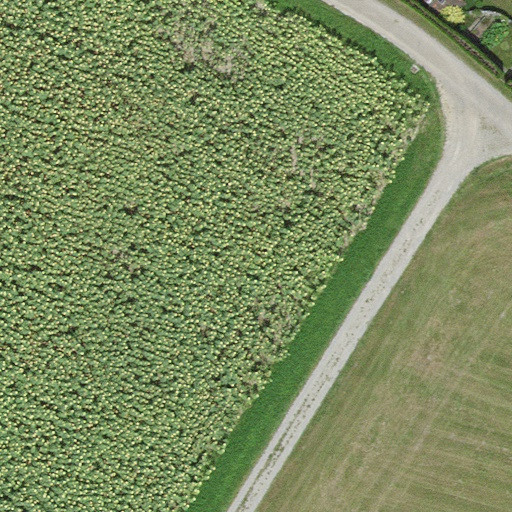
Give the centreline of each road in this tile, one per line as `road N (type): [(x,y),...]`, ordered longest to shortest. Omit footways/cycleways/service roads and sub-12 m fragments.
road 1 (track): [(247,511),(491,110)]
road 2 (track): [(342,0),(382,20),(511,129)]
